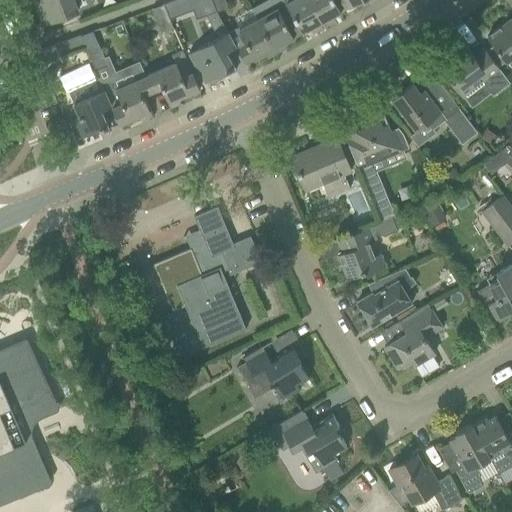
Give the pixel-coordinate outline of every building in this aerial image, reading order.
[(34,0),(43,23),(45,27),(79,15),(73,0),(34,0)] [(210,0),(188,0),(195,20),(205,16),(217,37),(197,49),(188,54),(196,67),(204,82),(209,80),(211,84),(225,76),(223,72),(234,66),(226,51),(235,46),(228,33),(227,32),(216,13),(210,0)] [(223,0),(210,0),(216,13),(227,9),(223,0)] [(284,0),(286,4),(302,32),(310,28),(312,33),(323,27),(308,0),(284,0)] [(308,0),(323,27),(335,21),(332,16),(340,12),(333,0),(308,0)] [(333,0),(340,12),(361,0),(333,0)] [(258,20),(273,48),(302,32),(286,4),(277,9),(258,20)] [(160,33),(172,28),(163,6),(151,10),(160,33)] [(494,46),(486,52),(496,64),(498,67),(505,62),(506,61),(511,68),(511,17),(487,37),(494,46)] [(237,27),(228,33),(235,46),(245,64),(273,48),(258,20),(238,30),(237,27)] [(62,57),(85,48),(81,36),(57,45),(62,57)] [(97,43),(85,48),(96,71),(108,66),(97,43)] [(504,76),(495,64),(483,49),(473,56),(467,49),(441,69),(453,85),(461,96),(480,81),(487,89),(492,96),(509,82),(504,76)] [(176,63),(146,76),(152,91),(161,87),(168,103),(199,89),(182,50),(172,55),(176,63)] [(391,99),(403,115),(416,132),(439,114),(444,120),(443,120),(461,144),(477,131),(459,108),(458,109),(444,90),(432,74),(431,75),(434,79),(418,91),(411,83),(391,99)] [(111,106),(112,108),(119,124),(150,111),(143,95),(152,91),(146,76),(117,89),(112,79),(101,84),(104,90),(110,106),(111,106)] [(99,77),(68,91),(79,118),(70,122),(77,139),(98,130),(100,135),(110,130),(101,110),(110,106),(104,90),(101,84),(99,77)] [(398,128),(390,132),(382,112),(360,122),(362,127),(344,135),(361,176),(381,221),(401,213),(400,212),(395,215),(373,163),(383,158),(409,148),(403,134),(398,128)] [(486,131),(481,139),(495,147),(499,140),(486,131)] [(351,172),(342,151),(334,132),(321,138),(323,142),(291,156),(305,190),(322,183),(328,197),(350,188),(344,174),(351,172)] [(511,169),(511,147),(507,143),(482,162),(490,173),(505,162),(511,169)] [(453,170),(443,177),(451,187),(461,180),(453,170)] [(146,227),(191,215),(182,180),(137,192),(146,227)] [(442,180),(431,184),(435,194),(446,189),(442,180)] [(481,212),(507,245),(511,241),(511,205),(503,194),(481,212)] [(431,227),(446,218),(436,200),(420,208),(431,227)] [(239,314),(224,277),(221,272),(227,269),(229,274),(260,262),(250,236),(232,243),(217,206),(193,216),(204,242),(153,264),(173,311),(156,319),(174,360),(202,347),(203,348),(246,329),(239,314)] [(355,232),(337,239),(342,252),(337,254),(347,278),(365,271),(366,274),(384,267),(379,254),(374,256),(368,243),(373,241),(377,239),(375,235),(379,234),(385,236),(397,230),(396,228),(391,217),(381,221),(368,227),(355,232)] [(488,284),(476,291),(485,307),(489,305),(498,321),(511,313),(511,263),(499,271),(502,277),(488,284)] [(373,294),(372,292),(357,301),(372,326),(412,302),(406,291),(415,283),(412,277),(411,277),(405,267),(394,272),(382,277),(379,277),(374,280),(379,290),(373,294)] [(414,365),(435,353),(425,337),(441,327),(427,304),(415,311),(398,321),(405,333),(384,346),(397,368),(411,360),(414,365)] [(0,503),(47,484),(30,444),(27,445),(19,425),(38,416),(52,411),(23,343),(0,352),(0,503)] [(292,347),(277,355),(278,357),(270,361),(261,347),(242,358),(245,362),(236,367),(249,387),(248,388),(254,397),(271,388),(279,400),(298,388),(296,384),(308,377),(301,365),(299,366),(297,363),(298,362),(293,354),(296,353),(292,347)] [(163,395),(173,390),(168,381),(159,385),(163,395)] [(316,471),(319,469),(336,459),(333,453),(346,446),(335,427),(338,425),(332,415),(323,420),(324,424),(313,430),(301,410),(269,429),(282,450),(289,446),(293,452),(303,446),(309,455),(307,456),(316,471)] [(511,439),(509,441),(505,433),(495,416),(488,420),(486,418),(472,426),(470,424),(489,459),(490,459),(498,474),(511,466),(511,439)] [(455,469),(464,486),(468,493),(482,485),(477,478),(480,476),(475,467),(489,459),(470,424),(455,433),(456,435),(448,439),(463,464),(455,469)] [(388,470),(397,485),(388,490),(400,506),(410,500),(412,504),(432,492),(442,510),(462,499),(457,492),(448,475),(436,481),(432,474),(428,476),(416,454),(388,470)]
